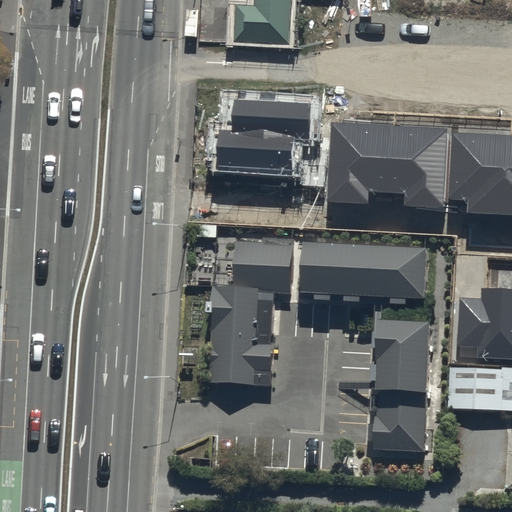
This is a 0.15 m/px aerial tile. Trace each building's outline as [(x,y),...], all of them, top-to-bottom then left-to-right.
[(291,46),(293,0),(257,0),(257,10),(237,9),(236,43),(291,46)] [(511,0),(418,0),(418,23),(502,26),(501,36),(511,36),(511,0)] [(310,107),(231,102),(229,134),(225,134),(223,165),(301,170),(303,138),(308,139),(310,107)] [(333,125),(329,200),(365,202),(366,188),(407,190),(406,206),(444,208),(448,131),(333,125)] [(511,135),(454,133),(451,197),(471,198),(471,210),(511,212),(511,135)] [(237,244),(236,288),(214,288),(212,387),(275,388),(277,295),(294,295),(295,245),(237,244)] [(432,248),(306,245),(305,299),(430,302),(432,248)] [(462,300),(460,355),(511,357),(511,290),(484,289),(483,301),(462,300)] [(434,323),(382,322),(379,453),(432,454),(434,323)] [(511,370),(451,369),(451,413),(511,414),(511,370)]
